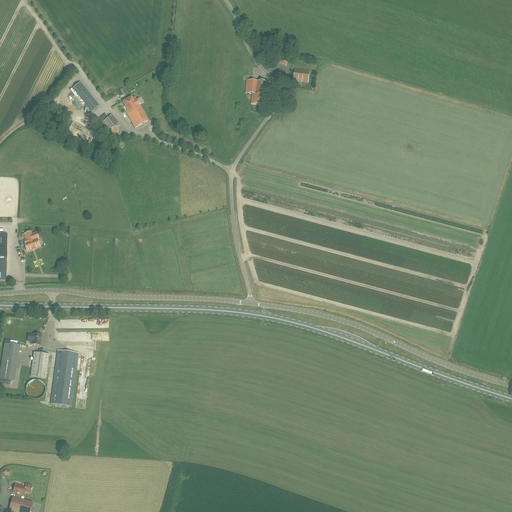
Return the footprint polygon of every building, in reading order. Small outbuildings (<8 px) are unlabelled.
[(286,65),(289,57),(280,54),(277,61),(286,65)] [(295,70),(294,80),(308,82),(309,72),(295,70)] [(234,73),(234,89),(242,89),(242,73),(234,73)] [(267,106),(270,83),(247,80),(246,93),(253,94),(251,104),(267,106)] [(135,128),(149,121),(140,104),(138,100),(137,100),(136,97),(132,99),(131,97),(123,102),(127,111),(126,112),(135,128)] [(115,127),(118,124),(112,116),(108,118),(105,114),(97,121),(110,137),(118,131),(115,127)] [(38,243),(37,239),(38,239),(36,233),(31,235),(30,232),(24,235),(27,243),(24,244),(27,251),(39,246),(40,245),(39,242),(38,243)] [(40,346),(41,335),(32,334),(32,335),(28,334),(27,341),(31,342),(31,344),(40,346)] [(17,345),(10,344),(7,344),(4,343),(1,361),(17,364),(20,346),(17,345)] [(78,353),(57,351),(50,404),(72,406),(78,353)] [(46,379),(49,355),(34,353),(31,377),(46,379)] [(24,386),(30,402),(45,397),(43,391),(45,391),(41,380),(24,386)] [(78,400),(78,408),(86,408),(87,390),(79,390),(79,400),(78,400)] [(13,493),(16,494),(20,495),(24,496),(25,492),(30,493),(32,486),(27,485),(26,487),(15,484),(13,493)] [(19,499),(20,495),(16,494),(15,498),(13,498),(9,510),(15,511),(29,511),(32,503),(19,499)]
